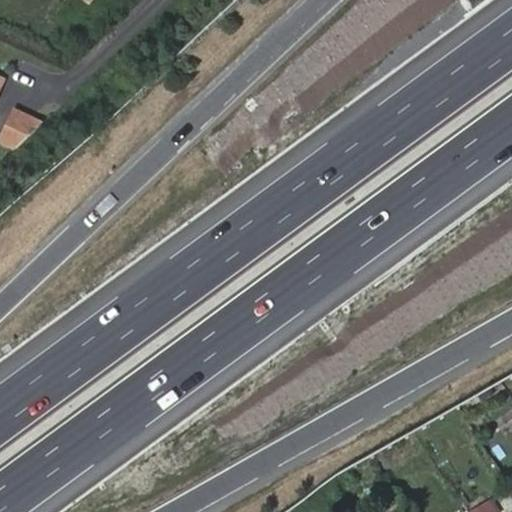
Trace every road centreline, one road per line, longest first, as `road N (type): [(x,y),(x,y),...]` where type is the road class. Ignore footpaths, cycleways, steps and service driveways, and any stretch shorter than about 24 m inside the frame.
road 1 (motorway): [(0,502),(511,122)]
road 2 (motorway): [(511,44),(0,416)]
road 3 (motorway): [(323,0),(0,309)]
road 4 (motorway): [(176,511),(511,321)]
